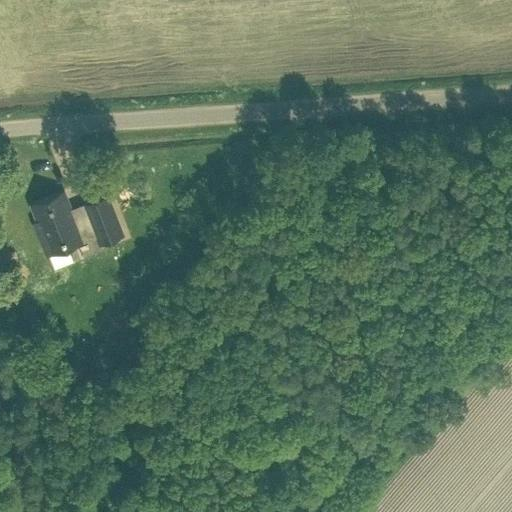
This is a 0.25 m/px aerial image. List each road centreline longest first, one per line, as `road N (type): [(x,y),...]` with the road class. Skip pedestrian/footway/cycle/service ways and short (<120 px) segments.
road 1 (unclassified): [(0,129),(511,91)]
road 2 (track): [(0,390),(32,511)]
